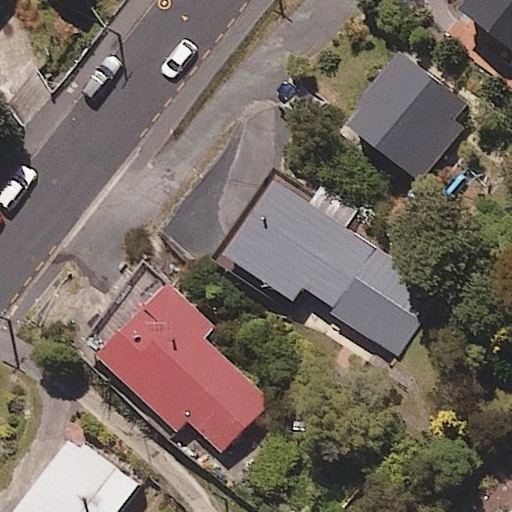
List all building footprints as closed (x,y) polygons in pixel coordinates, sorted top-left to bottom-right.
[(0,0),(0,15),(13,0),(0,0)] [(511,0),(470,0),(467,4),(511,41),(511,0)] [(481,107),(408,47),(350,119),(423,179),(481,107)] [(382,250),(280,177),(227,251),(295,299),(304,285),(399,353),(445,289),(385,246),(382,250)] [(161,286),(82,352),(166,433),(181,421),(213,454),(275,395),(202,342),(211,330),(161,286)] [(59,434),(0,506),(0,511),(109,511),(137,477),(59,434)]
